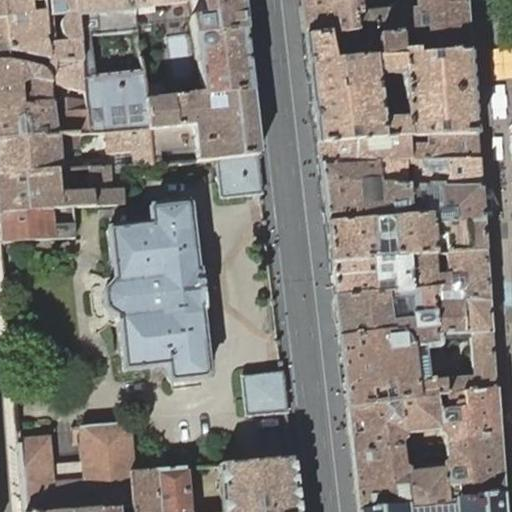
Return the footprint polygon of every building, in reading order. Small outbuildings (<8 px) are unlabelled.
[(48,60),(40,0),(0,0),(0,20),(4,20),(8,52),(48,60)] [(73,88),(84,89),(83,80),(75,14),(72,0),(40,0),(48,60),(46,74),(46,75),(47,76),(48,76),(48,77),(48,78),(49,79),(49,81),(49,82),(49,83),(49,84),(50,85),(50,86),(61,87),(73,88)] [(134,8),(132,0),(72,0),(75,14),(83,80),(84,89),(85,100),(89,135),(147,130),(144,102),(140,70),(129,71),(95,75),(91,34),(125,30),(136,29),(134,8)] [(190,17),(193,37),(242,32),(238,0),(187,0),(187,1),(188,2),(190,17)] [(298,0),(303,39),(325,36),(331,62),(360,60),(373,59),(380,59),(378,41),(402,38),(418,37),(420,54),(420,57),(468,52),(463,0),(298,0)] [(4,20),(0,20),(0,61),(9,62),(8,52),(4,20)] [(140,70),(136,29),(125,30),(129,71),(140,70)] [(242,32),(193,37),(201,86),(203,97),(249,92),(245,56),(242,32)] [(360,60),(331,62),(325,36),(303,39),(315,145),(406,138),(475,136),(468,52),(420,57),(420,54),(404,55),(402,38),(378,41),(380,59),(373,59),(360,60)] [(0,108),(52,103),(50,86),(50,85),(49,84),(49,83),(49,82),(49,81),(49,79),(48,78),(48,77),(48,76),(47,76),(46,75),(46,74),(45,74),(41,70),(38,69),(9,62),(0,61),(0,108)] [(85,100),(84,89),(73,88),(61,87),(61,100),(72,100),(85,100)] [(203,97),(165,100),(144,102),(147,130),(147,133),(149,153),(151,167),(161,166),(159,153),(194,150),(195,163),(215,161),(257,157),(249,92),(203,97)] [(69,136),(89,135),(85,100),(72,100),(66,107),(69,136)] [(29,137),(57,136),(52,103),(0,108),(0,140),(29,138),(29,137)] [(147,133),(147,130),(89,135),(69,136),(57,136),(29,138),(0,140),(0,176),(57,173),(59,173),(58,159),(58,151),(70,150),(70,158),(73,158),(149,153),(147,133)] [(407,161),(476,161),(475,136),(406,138),(407,161)] [(315,145),(318,166),(375,163),(407,161),(406,138),(315,145)] [(74,172),(73,158),(70,158),(70,150),(58,151),(58,159),(59,173),(74,172)] [(261,195),(257,157),(215,161),(219,200),(249,197),(258,195),(259,195),(261,195)] [(405,187),(478,188),(476,161),(407,161),(375,163),(376,185),(405,187)] [(318,166),(324,226),(408,219),(405,187),(376,185),(375,163),(318,166)] [(88,171),(74,172),(59,173),(57,173),(0,176),(0,214),(50,211),(72,209),(98,207),(99,207),(112,206),(114,206),(123,205),(121,191),(120,169),(119,168),(109,169),(88,171)] [(432,225),(481,222),(478,188),(405,187),(408,219),(424,218),(425,225),(432,225)] [(117,326),(122,372),(165,368),(166,381),(169,384),(204,380),(206,376),(207,376),(206,363),(205,364),(203,351),(205,351),(204,345),(203,345),(201,332),(203,332),(202,326),(201,326),(199,310),(202,309),(198,274),(196,274),(196,270),(195,270),(193,252),(192,252),(191,240),(192,239),(191,233),(190,233),(188,220),(190,220),(188,208),(187,208),(184,205),(149,208),(147,211),(149,226),(105,230),(111,283),(101,295),(103,311),(115,319),(116,326),(117,326)] [(72,209),(50,211),(51,230),(73,229),(72,209)] [(50,211),(0,214),(0,244),(1,245),(29,242),(73,240),(73,229),(51,230),(50,211)] [(324,226),(329,264),(374,260),(391,258),(406,257),(429,255),(434,255),(445,254),(483,253),(481,222),(432,225),(425,225),(424,218),(408,219),(324,226)] [(447,293),(487,301),(483,253),(445,254),(434,255),(429,255),(406,257),(407,279),(408,291),(415,290),(430,289),(446,288),(447,293)] [(329,264),(333,298),(408,291),(407,279),(406,257),(391,258),(374,260),(329,264)] [(333,298),(338,339),(389,332),(389,334),(409,331),(433,329),(430,289),(415,290),(408,291),(333,298)] [(409,331),(389,334),(389,332),(338,339),(346,409),(417,400),(436,397),(445,396),(445,395),(493,389),(489,331),(433,334),(433,329),(409,331)] [(281,372),(279,373),(278,373),(263,375),(240,378),(245,417),(284,412),(286,412),(281,372)] [(445,396),(436,397),(417,400),(346,409),(357,511),(368,511),(406,507),(452,501),(455,501),(507,501),(495,425),(493,389),(445,395),(445,396)] [(19,445),(15,445),(20,511),(72,511),(98,510),(120,508),(132,507),(129,472),(131,473),(127,423),(81,427),(82,430),(83,446),(86,486),(47,489),(44,443),(19,445)] [(254,459),(282,457),(281,446),(253,448),(254,459)] [(218,465),(218,467),(184,470),(184,468),(131,473),(129,472),(132,507),(132,511),(297,511),(291,460),(290,460),(279,461),(218,465)] [(406,507),(368,511),(506,511),(507,501),(455,501),(452,501),(406,507)]
